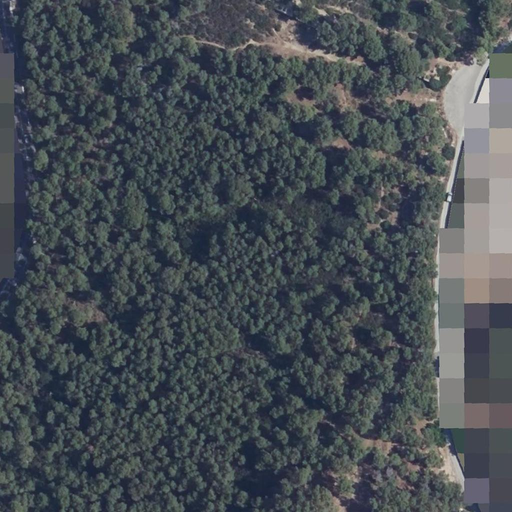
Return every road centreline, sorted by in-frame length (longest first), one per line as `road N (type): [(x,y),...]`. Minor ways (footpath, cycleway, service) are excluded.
road 1 (unclassified): [(511,45),(492,63),(466,118),(444,246),(447,393),(484,511)]
road 2 (secondary): [(0,293),(30,236),(31,210),(3,0)]
road 3 (track): [(465,454),(432,442),(389,406),(342,469),(335,511)]
road 4 (track): [(474,99),(309,51)]
